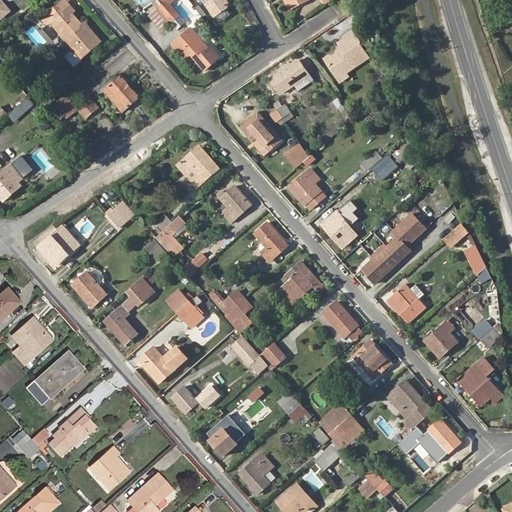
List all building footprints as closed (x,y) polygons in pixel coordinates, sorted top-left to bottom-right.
[(0,0),(0,20),(12,11),(1,0),(0,0)] [(69,16),(73,13),(75,11),(66,0),(57,8),(66,19),(69,16)] [(204,0),(215,16),(216,16),(228,8),(228,7),(229,3),(227,0),(204,0)] [(285,0),(291,9),(298,5),(295,0),(285,0)] [(172,22),(180,15),(170,3),(168,1),(164,4),(160,8),(172,22)] [(208,22),(211,20),(201,6),(197,9),(208,22)] [(86,53),(87,54),(101,41),(86,23),(83,25),(80,28),(69,16),(66,19),(57,8),(45,18),(50,25),(53,22),(75,48),(73,50),(80,59),(86,53)] [(216,16),(221,24),(233,15),(228,8),(216,16)] [(83,25),(73,13),(69,16),(80,28),(83,25)] [(206,69),(220,57),(212,48),(209,50),(191,30),(175,44),(186,57),(191,53),(206,69)] [(339,54),(327,62),(338,80),(348,73),(370,59),(362,47),(363,43),(355,32),(341,41),(348,52),(339,54)] [(297,92),(313,82),(299,61),(272,79),(281,93),(293,86),(297,92)] [(54,97),(71,82),(62,71),(54,77),(59,83),(49,91),(54,97)] [(338,80),(340,84),(351,76),(348,73),(338,80)] [(123,111),(139,97),(122,77),(106,91),(123,111)] [(336,116),(346,109),(338,98),(333,101),(334,103),(329,107),(336,116)] [(11,115),(15,121),(33,105),(29,99),(11,115)] [(68,117),(77,110),(69,99),(59,107),(61,109),(66,115),(68,117)] [(80,111),(86,118),(99,107),(93,100),(80,111)] [(283,117),(290,112),(286,105),(278,110),(283,117)] [(60,120),(66,115),(61,109),(55,115),(60,120)] [(276,122),(283,117),(278,110),(271,114),(276,122)] [(270,151),(283,139),(259,112),(241,128),(254,142),(258,139),(270,151)] [(328,140),(334,134),(319,117),(313,122),(328,140)] [(254,142),(265,155),(270,151),(258,139),(254,142)] [(382,163),(389,171),(410,153),(402,142),(391,152),(393,154),(382,163)] [(297,171),(311,159),(301,144),(286,154),(297,171)] [(33,153),(47,170),(57,162),(43,145),(33,153)] [(191,180),(198,188),(220,168),(200,146),(178,165),(187,176),(192,172),(195,176),(191,180)] [(362,164),(368,170),(379,160),(374,153),(362,164)] [(22,157),(13,165),(24,178),(33,170),(22,157)] [(16,191),(22,186),(19,181),(24,178),(13,165),(0,175),(0,193),(3,198),(14,189),(16,191)] [(307,203),(310,208),(325,196),(315,183),(310,177),(315,173),(311,169),(306,173),(290,187),(305,204),(307,203)] [(305,171),(288,185),(290,187),(306,173),(305,171)] [(315,183),(320,180),(315,173),(310,177),(315,183)] [(224,214),(231,223),(252,205),(235,185),(227,193),(222,198),(231,208),(224,214)] [(0,196),(4,201),(16,191),(14,189),(3,198),(0,193),(0,196)] [(119,226),(128,220),(118,209),(115,211),(113,208),(109,212),(111,215),(110,215),(119,226)] [(355,222),(343,208),(338,212),(350,226),(355,222)] [(324,225),(343,247),(366,227),(359,218),(355,222),(350,226),(338,212),(324,225)] [(363,270),(375,283),(412,251),(408,246),(428,229),(414,214),(395,231),(400,237),(387,248),(372,262),(363,270)] [(147,227),(155,237),(172,223),(166,216),(156,224),(154,221),(147,227)] [(171,255),(181,248),(171,236),(183,226),(177,219),(172,223),(155,237),(163,246),(171,255)] [(270,262),(288,245),(269,223),(256,234),(267,248),(262,253),(270,262)] [(444,239),(451,247),(469,232),(461,223),(444,239)] [(40,246),(57,266),(80,245),(64,226),(40,246)] [(155,237),(144,247),(151,255),(163,246),(155,237)] [(383,244),(368,257),(372,262),(387,248),(383,244)] [(477,275),(487,267),(476,245),(465,250),(477,275)] [(151,255),(160,265),(171,255),(163,246),(151,255)] [(190,264),(196,271),(209,260),(202,254),(190,264)] [(281,290),(293,304),(315,284),(311,279),(315,276),(303,262),(287,275),(292,281),(281,290)] [(477,275),(482,281),(491,273),(487,267),(477,275)] [(93,307),(107,295),(88,272),(77,281),(80,286),(77,289),(93,307)] [(320,290),(324,286),(315,276),(311,279),(315,284),(320,290)] [(141,306),(156,293),(144,278),(128,292),(133,297),(138,303),(141,306)] [(409,323),(426,308),(407,285),(389,300),(409,323)] [(13,323),(9,318),(18,310),(16,307),(19,304),(6,289),(0,294),(0,322),(2,325),(0,326),(0,334),(13,323)] [(218,293),(212,297),(227,315),(246,299),(239,291),(226,301),(218,293)] [(177,292),(168,300),(179,312),(191,302),(183,293),(180,295),(177,292)] [(129,311),(138,303),(133,297),(124,305),(129,311)] [(239,318),(245,313),(252,307),(246,299),(227,315),(225,316),(236,329),(240,333),(246,327),(239,318)] [(357,326),(358,324),(338,301),(324,314),(344,337),(349,333),(354,339),(362,332),(357,326)] [(179,312),(191,327),(203,317),(191,302),(179,312)] [(125,344),(138,333),(125,317),(130,313),(129,311),(124,305),(108,319),(112,324),(110,326),(125,344)] [(246,327),(252,322),(245,313),(239,318),(246,327)] [(339,342),(344,337),(324,314),(319,318),(339,342)] [(14,352),(24,364),(51,339),(33,319),(12,336),(21,346),(14,352)] [(451,348),(458,342),(451,332),(455,328),(449,320),(425,341),(438,356),(449,346),(451,348)] [(475,330),(482,338),(497,324),(494,320),(488,325),(486,321),(475,330)] [(482,338),(489,347),(503,335),(501,321),(497,324),(482,338)] [(373,379),(392,363),(372,340),(358,352),(371,367),(366,371),(373,379)] [(269,366),(272,369),(286,357),(274,343),(260,355),(261,356),(269,366)] [(438,356),(439,358),(451,348),(449,346),(438,356)] [(159,382),(174,370),(155,348),(144,357),(147,362),(144,365),(159,382)] [(27,387),(41,403),(78,372),(71,363),(75,359),(68,352),(27,387)] [(366,371),(371,367),(358,352),(353,356),(366,371)] [(260,374),(269,366),(261,356),(251,364),(260,374)] [(487,376),(494,370),(485,358),(460,380),(466,387),(484,372),(487,376)] [(78,372),(83,368),(75,359),(71,363),(78,372)] [(495,402),(503,395),(487,376),(484,372),(466,387),(482,405),(491,397),(495,402)] [(422,423),(434,412),(407,380),(394,391),(414,414),(422,423)] [(200,395),(208,404),(221,393),(213,384),(200,395)] [(198,410),(203,406),(186,387),(173,398),(186,413),(194,406),(198,410)] [(291,391),(279,402),(282,406),(295,395),(291,391)] [(295,395),(282,406),(290,414),(302,403),(295,395)] [(290,414),(296,421),(308,410),(302,403),(290,414)] [(345,408),(341,403),(328,414),(331,419),(345,408)] [(322,418),(333,430),(351,414),(345,408),(331,419),(328,414),(322,418)] [(49,443),(60,455),(94,426),(80,409),(59,427),(60,429),(53,434),(55,438),(49,443)] [(334,439),(336,442),(358,423),(351,414),(333,430),(329,434),(334,439)] [(407,420),(414,430),(422,423),(414,414),(407,420)] [(443,457),(461,442),(442,420),(429,430),(441,446),(437,450),(443,457)] [(210,440),(224,456),(238,443),(224,427),(223,429),(219,424),(208,433),(212,438),(210,440)] [(323,444),(329,439),(319,427),(314,432),(323,444)] [(31,439),(36,445),(49,435),(43,429),(31,439)] [(29,456),(37,449),(25,435),(17,443),(29,456)] [(340,455),(345,452),(336,442),(332,445),(340,455)] [(330,465),(340,455),(332,445),(321,454),(330,465)] [(109,489),(125,475),(111,459),(115,456),(118,453),(113,447),(90,468),(109,489)] [(316,459),(324,469),(330,465),(321,454),(316,459)] [(125,475),(129,472),(115,456),(111,459),(125,475)] [(270,482),(264,476),(270,470),(263,461),(256,467),(253,463),(241,474),(257,493),(270,482)] [(15,486),(18,483),(3,466),(0,468),(15,486)] [(0,467),(0,498),(15,486),(0,468),(0,467)] [(344,479),(349,485),(363,473),(358,467),(344,479)] [(158,511),(153,505),(171,490),(157,474),(128,501),(133,507),(137,511),(158,511)] [(384,496),(392,489),(381,476),(372,483),(378,489),(384,496)] [(378,489),(372,483),(369,479),(359,487),(367,497),(378,489)] [(316,504),(299,484),(295,487),(313,507),(316,504)] [(316,504),(313,507),(295,487),(280,500),(289,511),(310,511),(317,506),(316,504)] [(37,511),(44,507),(47,511),(56,502),(44,488),(17,511),(37,511)] [(92,508),(95,511),(99,511),(107,506),(101,500),(92,508)]
